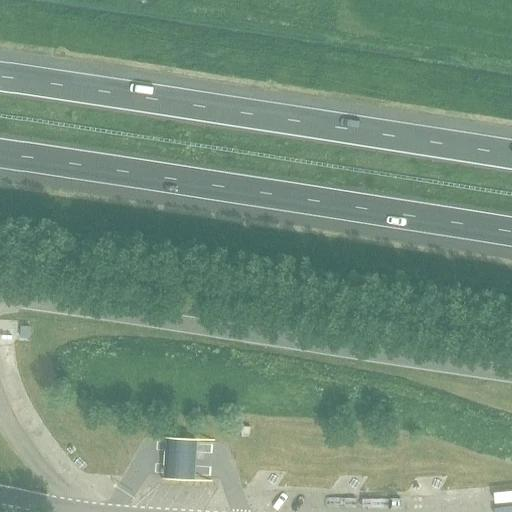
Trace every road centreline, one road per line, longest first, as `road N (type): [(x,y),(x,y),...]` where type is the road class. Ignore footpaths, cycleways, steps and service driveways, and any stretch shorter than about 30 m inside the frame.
road 1 (motorway): [(511,155),(0,76)]
road 2 (motorway): [(0,153),(511,232)]
